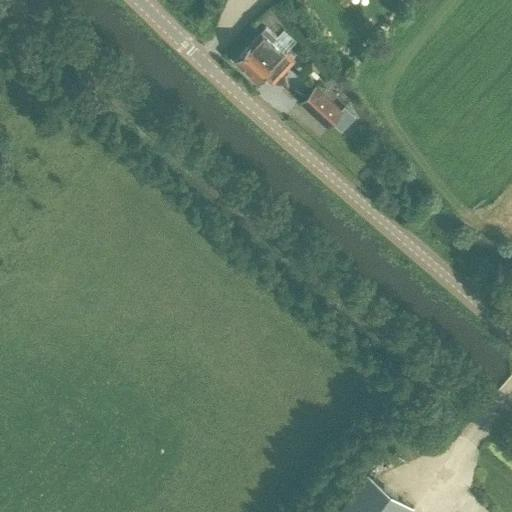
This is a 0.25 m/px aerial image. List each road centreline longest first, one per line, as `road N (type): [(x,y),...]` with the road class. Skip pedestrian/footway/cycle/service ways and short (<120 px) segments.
road 1 (track): [(18,0),(511,437)]
road 2 (tertiary): [(511,334),(137,0)]
